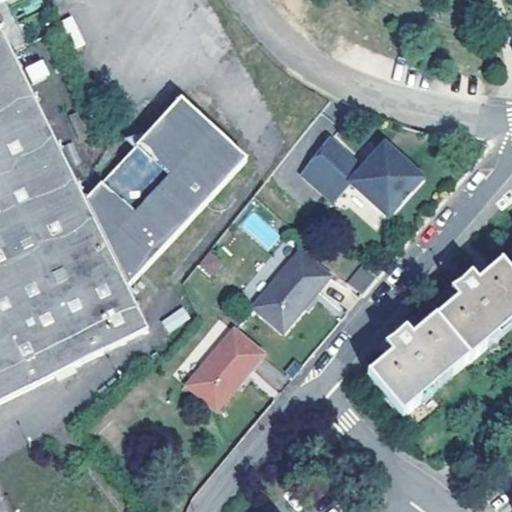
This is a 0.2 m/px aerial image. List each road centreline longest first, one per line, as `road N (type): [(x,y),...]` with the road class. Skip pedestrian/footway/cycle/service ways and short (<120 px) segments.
road 1 (residential): [(511,157),(308,396)]
road 2 (unclassified): [(511,126),(398,104),(279,38),(250,0)]
road 3 (residential): [(449,511),(308,396)]
road 4 (residential): [(308,396),(204,511)]
